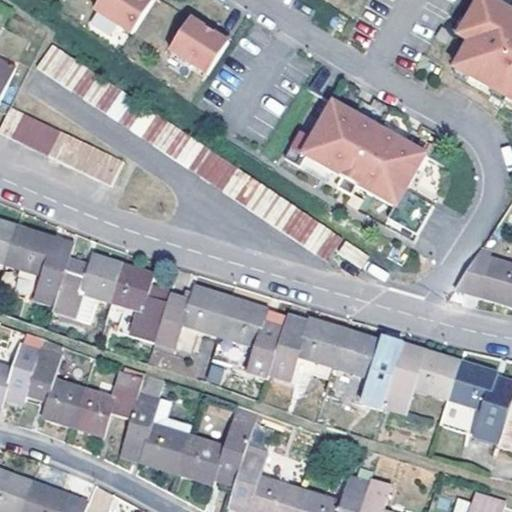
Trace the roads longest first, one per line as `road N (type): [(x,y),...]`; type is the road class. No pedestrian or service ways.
road 1 (residential): [(424,322),(493,199),(487,149),(243,0)]
road 2 (residential): [(0,176),(128,232),(424,322)]
road 3 (residential): [(0,443),(164,511)]
